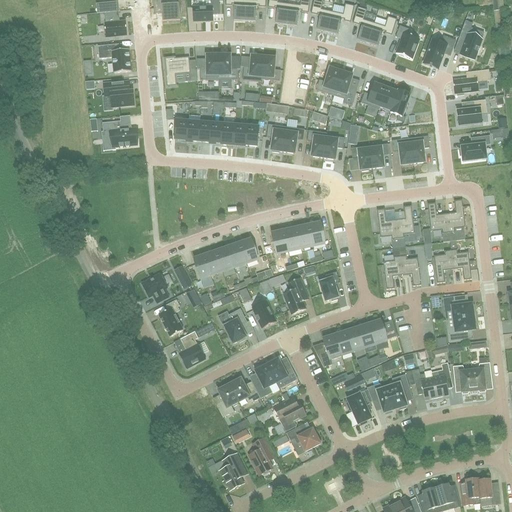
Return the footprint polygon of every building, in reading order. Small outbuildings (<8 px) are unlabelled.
[(153,0),(154,15),(162,14),(162,23),(180,22),(178,0),(153,0)] [(209,9),(190,9),(191,23),(209,23),(209,17),(217,16),(216,0),(209,0),(209,9)] [(234,22),(245,22),(246,1),(235,0),(225,0),(225,6),(232,7),(232,5),(235,5),(234,22)] [(256,0),(256,1),(246,1),(245,22),(256,23),(257,6),(259,7),(259,8),(266,8),(266,0),(256,0)] [(286,26),(289,5),(289,0),(269,0),(268,9),(275,10),(275,8),(278,8),(275,25),(286,26)] [(289,5),(286,26),(297,27),(299,11),(302,12),(302,13),(308,14),(310,0),(300,0),(300,6),(289,5)] [(492,0),(493,9),(496,26),(496,31),(507,30),(506,22),(501,23),(499,11),(504,11),(502,0),(492,0)] [(118,3),(97,5),(98,14),(119,12),(118,3)] [(316,3),(312,18),(317,20),(315,30),(326,33),(332,13),(324,11),(325,6),(316,3)] [(332,13),(326,33),(338,36),(340,26),(346,28),(351,12),(341,10),(339,16),(332,13)] [(358,13),(352,28),(358,30),(355,39),(366,44),(373,25),(365,22),(367,16),(358,13)] [(111,18),(97,19),(98,30),(97,30),(98,44),(119,42),(118,28),(111,28),(111,24),(112,24),(111,18)] [(373,25),(366,44),(377,48),(381,38),(386,40),(392,25),(382,22),(380,28),(373,25)] [(397,27),(393,38),(399,40),(394,54),(409,60),(416,41),(405,37),(408,31),(397,27)] [(460,53),(452,62),(463,73),(477,57),(466,47),(475,38),(469,33),(455,48),(460,53)] [(441,44),(432,41),(423,64),(437,70),(443,54),(450,57),(455,42),(443,37),(441,44)] [(121,48),(98,50),(99,63),(113,62),(115,77),(131,76),(128,54),(122,54),(121,48)] [(199,63),(199,78),(209,78),(209,76),(217,76),(217,56),(205,56),(205,63),(199,63)] [(217,56),(217,76),(225,76),(225,78),(235,78),(235,64),(229,64),(229,56),(217,56)] [(244,68),(243,81),(249,82),(261,83),(263,58),(251,57),(250,69),(244,68)] [(263,58),(261,83),(262,83),(262,81),(280,82),(281,72),(274,71),(275,59),(274,59),(275,58),(268,57),(268,58),(263,58)] [(177,87),(176,84),(176,76),(191,74),(189,62),(189,58),(174,60),(174,59),(164,59),(166,77),(166,78),(167,88),(177,87)] [(320,89),(337,94),(342,74),(331,71),(329,79),(323,78),(320,89)] [(473,83),(458,85),(460,97),(462,97),(462,99),(469,98),(469,96),(483,94),(482,82),(494,81),(493,73),(472,76),(473,83)] [(342,74),(337,94),(345,96),(343,101),(353,104),(357,89),(351,87),(354,77),(352,77),(353,76),(345,74),(345,75),(342,74)] [(129,93),(120,93),(120,84),(104,85),(105,97),(111,97),(112,109),(134,107),(132,92),(129,93)] [(364,93),(360,108),(370,111),(371,105),(379,107),(384,88),(382,87),(382,86),(375,84),(374,85),(373,85),(370,94),(364,93)] [(384,88),(379,107),(391,110),(396,91),(384,88)] [(396,91),(391,110),(399,112),(397,118),(407,121),(411,105),(405,104),(408,94),(406,94),(406,93),(399,90),(398,92),(396,91)] [(474,113),(456,115),(458,130),(482,127),(481,118),(487,117),(485,103),(473,105),(474,113)] [(136,147),(135,130),(123,131),(122,122),(102,124),(103,134),(111,133),(113,149),(136,147)] [(170,125),(169,142),(179,143),(181,125),(170,125)] [(181,125),(179,143),(190,144),(191,126),(181,125)] [(191,126),(190,144),(201,144),(202,127),(191,126)] [(202,127),(201,144),(212,145),(213,128),(202,127)] [(213,128),(212,145),(222,146),(224,129),(213,128)] [(271,151),(283,153),(286,133),(274,131),(274,129),(266,128),(265,139),(273,140),(271,151)] [(224,129),(222,146),(233,147),(234,129),(224,129)] [(234,129),(233,147),(244,148),(245,130),(234,129)] [(286,133),(283,153),(295,155),(296,143),(304,144),(305,133),(298,132),(298,135),(286,133)] [(306,145),(313,146),(312,158),(324,159),(326,139),(315,137),(315,135),(308,134),(306,145)] [(413,165),(425,163),(423,150),(430,149),(428,137),(410,140),(413,165)] [(336,161),(337,149),(344,150),(346,139),(339,138),(338,141),(326,139),(324,159),(336,161)] [(461,149),(459,149),(460,156),(462,156),(462,163),(486,160),(484,145),(490,144),(489,138),(471,140),(472,147),(461,148),(461,149)] [(392,142),(393,153),(400,153),(401,166),(413,165),(410,140),(392,142)] [(388,145),(369,147),(372,170),(384,168),(383,157),(389,156),(388,145)] [(368,170),(372,170),(369,147),(351,150),(353,160),(359,159),(360,171),(362,171),(362,173),(368,172),(368,170)] [(456,214),(446,215),(449,238),(450,238),(450,242),(450,243),(456,242),(465,241),(464,240),(463,229),(466,229),(462,201),(454,202),(456,214)] [(436,204),(428,205),(431,233),(442,232),(443,244),(450,243),(450,242),(450,238),(449,238),(446,215),(437,216),(436,204)] [(405,220),(396,221),(398,240),(403,240),(403,236),(415,235),(412,207),(404,208),(405,220)] [(385,210),(377,211),(380,239),(381,239),(382,245),(392,243),(392,241),(398,240),(396,221),(386,222),(385,210)] [(308,229),(312,246),(325,243),(321,226),(308,229)] [(312,246),(308,229),(296,231),(300,249),(312,246)] [(296,231),(284,234),(288,251),(300,249),(296,231)] [(288,251),(284,234),(272,237),(276,254),(288,251)] [(246,236),(213,245),(215,252),(248,243),(246,236)] [(252,242),(240,246),(246,263),(258,259),(252,242)] [(229,250),(235,267),(246,263),(240,246),(229,250)] [(229,250),(217,254),(223,271),(235,267),(229,250)] [(451,252),(453,271),(462,270),(464,281),(472,281),(471,271),(477,270),(476,262),(470,263),(468,253),(458,254),(457,251),(451,252)] [(445,256),(434,257),(437,285),(445,284),(444,272),(453,271),(451,252),(444,252),(445,256)] [(217,254),(206,258),(212,275),(223,271),(217,254)] [(406,257),(400,258),(402,277),(412,276),(413,288),(421,287),(418,259),(407,260),(407,257),(406,257)] [(212,275),(206,258),(194,262),(201,281),(212,278),(211,275),(212,275)] [(394,262),(383,263),(386,291),(394,290),(393,278),(402,277),(400,258),(394,259),(393,259),(394,262)] [(273,285),(286,281),(283,273),(271,277),(273,285)] [(325,282),(316,285),(322,307),(328,305),(328,307),(336,305),(335,303),(337,303),(336,301),(334,290),(340,289),(336,274),(324,277),(323,277),(325,282)] [(160,276),(142,285),(149,298),(153,296),(157,304),(168,298),(164,291),(167,289),(160,276)] [(309,302),(305,292),(300,280),(289,284),(292,292),(284,296),(292,316),(306,311),(303,304),(309,302)] [(246,290),(246,289),(239,292),(244,304),(252,301),(246,290)] [(194,291),(187,295),(190,300),(197,296),(194,291)] [(453,313),(454,320),(476,318),(474,307),(472,307),(472,305),(459,307),(458,298),(444,300),(445,314),(453,313)] [(176,300),(165,305),(168,311),(158,316),(169,337),(182,331),(173,313),(179,310),(177,306),(179,306),(176,300)] [(267,301),(253,308),(263,329),(277,323),(267,301)] [(228,316),(231,321),(223,325),(233,345),(238,343),(239,344),(246,341),(245,339),(247,338),(241,327),(247,324),(240,310),(228,316)] [(476,318),(454,320),(455,328),(447,329),(449,343),(464,341),(462,332),(475,331),(475,329),(477,328),(476,318)] [(387,341),(382,324),(370,327),(375,345),(387,341)] [(364,348),(375,345),(370,327),(358,331),(364,348)] [(364,348),(358,331),(347,335),(352,352),(364,348)] [(186,352),(180,355),(184,363),(183,364),(187,371),(193,367),(193,366),(205,360),(202,355),(209,352),(204,343),(198,346),(195,341),(198,339),(195,333),(180,340),(186,352)] [(335,338),(341,355),(352,352),(347,335),(335,338)] [(341,355),(335,338),(324,342),(330,361),(341,358),(340,356),(341,355)] [(468,344),(469,351),(487,349),(486,342),(468,344)] [(433,350),(427,351),(428,360),(435,358),(435,356),(441,355),(439,348),(433,350)] [(378,355),(367,360),(369,365),(371,369),(382,364),(380,360),(378,355)] [(413,356),(404,358),(406,366),(415,364),(413,356)] [(267,366),(276,384),(283,380),(286,386),(297,380),(291,368),(284,372),(278,360),(274,363),(273,362),(267,365),(268,366),(267,366)] [(431,374),(437,399),(449,397),(445,380),(451,378),(448,364),(441,366),(442,371),(432,374),(431,374)] [(472,372),(474,392),(478,392),(480,394),(486,393),(485,391),(486,391),(484,381),(486,380),(491,379),(490,364),(479,365),(478,371),(472,372)] [(276,384),(267,366),(266,367),(265,366),(259,369),(260,370),(255,372),(261,384),(254,387),(261,400),(267,396),(272,394),(269,387),(276,384)] [(474,392),(472,372),(465,372),(463,367),(453,368),(454,383),(459,382),(461,384),(462,394),(462,393),(462,395),(468,395),(469,393),(474,392)] [(425,402),(437,399),(431,374),(432,374),(431,371),(424,373),(425,375),(420,376),(419,370),(412,372),(415,386),(421,385),(425,402)] [(344,384),(348,392),(365,385),(361,376),(344,384)] [(388,388),(395,410),(399,409),(400,411),(406,409),(406,407),(407,407),(403,393),(409,391),(405,377),(393,381),(395,386),(388,388)] [(234,383),(229,385),(238,403),(246,400),(249,405),(260,399),(254,388),(247,391),(241,380),(240,380),(239,378),(233,381),(234,383)] [(232,407),(238,403),(229,385),(225,388),(224,386),(218,389),(219,391),(218,391),(224,403),(217,406),(223,418),(234,412),(232,407)] [(395,410),(388,388),(382,390),(380,385),(367,389),(373,403),(379,401),(384,414),(385,414),(386,416),(393,414),(392,412),(395,410)] [(204,389),(196,393),(199,399),(207,395),(204,389)] [(348,404),(347,405),(350,412),(352,412),(358,426),(360,425),(361,427),(367,424),(366,423),(372,420),(366,408),(370,406),(365,393),(347,401),(348,404)] [(187,413),(192,424),(197,422),(199,427),(214,420),(203,399),(189,406),(191,411),(187,413)] [(294,399),(285,404),(273,410),(280,421),(286,433),(297,427),(294,422),(306,416),(300,404),(297,406),(294,399)] [(299,428),(286,434),(290,442),(294,440),(297,445),(300,443),(305,453),(320,445),(320,444),(321,443),(318,437),(317,438),(313,430),(302,435),(299,428)] [(264,440),(253,445),(257,453),(249,457),(260,477),(272,470),(269,463),(274,460),(269,451),(264,440)] [(247,477),(243,469),(236,456),(223,462),(227,469),(221,472),(226,482),(225,485),(226,488),(229,489),(231,492),(243,485),(240,480),(247,477)] [(473,500),(480,499),(478,482),(478,480),(466,482),(467,494),(461,495),(463,507),(474,506),(473,500)] [(480,499),(481,508),(501,506),(500,494),(491,495),(490,481),(478,482),(480,499)] [(448,486),(435,489),(441,511),(442,511),(454,509),(454,510),(460,508),(457,495),(455,486),(449,488),(448,486)] [(417,497),(420,506),(422,511),(441,511),(435,489),(423,493),(423,496),(417,497)] [(400,503),(395,506),(398,511),(420,511),(419,508),(412,511),(405,498),(399,501),(400,503)]
